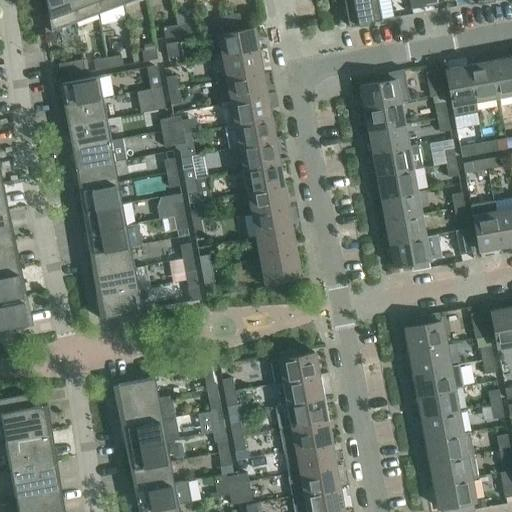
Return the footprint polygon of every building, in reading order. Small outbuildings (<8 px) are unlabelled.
[(44,0),(47,12),(41,14),(45,33),(75,21),(70,0),(44,0)] [(70,0),(75,21),(98,13),(96,0),(70,0)] [(96,0),(98,13),(122,4),(121,0),(96,0)] [(343,0),(349,26),(382,20),(377,0),(343,0)] [(409,0),(411,9),(424,6),(422,0),(409,0)] [(241,24),(239,14),(225,16),(227,27),(241,24)] [(211,19),(213,29),(227,27),(225,16),(211,19)] [(192,33),(190,23),(176,25),(178,36),(192,33)] [(163,28),(165,38),(178,36),(176,25),(163,28)] [(253,28),(218,34),(222,58),(258,51),(253,28)] [(165,44),(168,58),(178,56),(176,42),(165,44)] [(158,59),(156,48),(142,51),(144,62),(158,59)] [(258,51),(222,58),(227,80),(262,73),(258,51)] [(123,65),(121,55),(107,57),(109,68),(123,65)] [(93,60),(95,70),(109,68),(107,57),(93,60)] [(511,57),(491,61),(497,97),(511,93),(511,57)] [(84,72),(82,60),(59,64),(61,77),(84,72)] [(468,65),(475,101),(497,97),(491,61),(468,65)] [(157,65),(146,67),(148,75),(150,89),(161,87),(158,73),(157,65)] [(468,65),(445,70),(454,117),(477,113),(475,101),(468,65)] [(377,82),(360,86),(364,109),(399,102),(409,100),(403,69),(393,71),(375,74),(377,82)] [(439,71),(426,73),(430,96),(443,94),(439,71)] [(262,73),(227,80),(231,102),(266,96),(262,73)] [(176,75),(165,77),(168,91),(178,89),(176,75)] [(64,104),(63,105),(102,98),(98,76),(59,83),(59,84),(61,84),(64,104)] [(153,103),(163,101),(161,87),(150,89),(153,103)] [(171,105),(181,103),(178,89),(168,91),(171,105)] [(266,96),(231,102),(235,125),(270,118),(266,96)] [(68,126),(67,126),(106,119),(102,98),(63,105),(63,106),(64,106),(68,126)] [(368,131),(404,125),(399,102),(364,109),(368,131)] [(445,103),(434,104),(437,118),(447,117),(445,103)] [(180,116),(170,118),(172,132),(182,130),(180,116)] [(439,132),(450,130),(447,117),(437,118),(439,132)] [(159,119),(162,133),(172,132),(170,118),(159,119)] [(270,118),(235,125),(239,147),(274,141),(270,118)] [(72,147),(71,147),(71,148),(110,140),(106,119),(67,126),(67,127),(68,127),(72,147)] [(372,154),(408,147),(404,125),(368,131),(372,154)] [(182,130),(172,132),(175,145),(185,144),(182,130)] [(162,133),(165,147),(175,145),(172,132),(162,133)] [(122,138),(110,140),(71,148),(72,148),(76,168),(75,168),(75,169),(114,162),(126,159),(122,138)] [(498,150),(496,140),(482,142),(484,153),(498,150)] [(274,141),(239,147),(243,170),(279,163),(274,141)] [(468,145),(470,155),(484,153),(482,142),(468,145)] [(377,176),(412,169),(422,168),(418,145),(408,147),(372,154),(377,176)] [(453,147),(442,149),(445,163),(455,161),(453,147)] [(191,156),(181,158),(182,165),(192,163),(191,156)] [(501,167),(499,156),(485,159),(487,169),(501,167)] [(174,158),(164,160),(166,174),(177,172),(174,158)] [(471,161),(473,172),(487,169),(485,159),(471,161)] [(448,177),(458,175),(455,161),(445,163),(448,177)] [(80,189),(78,190),(118,183),(114,162),(75,169),(76,169),(80,189)] [(279,163),(243,170),(247,192),(283,185),(279,163)] [(193,167),(182,169),(185,180),(195,178),(193,167)] [(381,198),(416,192),(412,169),(377,176),(381,198)] [(169,188),(179,186),(177,172),(166,174),(169,188)] [(187,195),(198,193),(195,178),(185,180),(187,195)] [(8,210),(6,211),(1,183),(2,183),(0,182),(0,212),(8,211),(8,210)] [(84,211),(82,211),(122,204),(118,183),(78,190),(78,191),(80,190),(84,211)] [(283,185),(247,192),(252,214),(287,208),(283,185)] [(385,221),(420,214),(416,192),(381,198),(385,221)] [(461,192),(451,194),(453,208),(464,206),(461,192)] [(182,200),(171,202),(174,216),(185,214),(182,200)] [(470,205),(478,251),(502,246),(495,211),(493,201),(470,205)] [(88,232),(85,232),(85,233),(126,225),(122,204),(82,211),(82,212),(84,212),(88,232)] [(456,222),(466,220),(464,206),(453,208),(456,222)] [(511,207),(495,211),(502,246),(511,244),(511,207)] [(287,208),(252,214),(256,237),(291,230),(287,208)] [(201,210),(190,212),(193,225),(203,223),(201,210)] [(14,238),(11,239),(6,212),(8,211),(0,212),(0,241),(14,239),(14,238)] [(177,230),(187,228),(185,214),(174,216),(177,230)] [(389,243),(424,237),(420,214),(385,221),(389,243)] [(195,239),(206,237),(203,223),(193,225),(195,239)] [(92,253),(89,254),(130,246),(126,225),(85,233),(88,233),(92,253)] [(472,252),(468,228),(455,231),(460,254),(472,252)] [(291,230),(256,237),(260,259),(295,253),(291,230)] [(412,271),(429,268),(428,260),(429,260),(424,237),(389,243),(393,266),(411,263),(412,271)] [(20,266),(17,267),(12,240),(14,239),(0,241),(0,270),(20,267),(20,266)] [(190,243),(179,245),(182,259),(192,257),(190,243)] [(96,274),(92,275),(92,276),(133,268),(130,246),(89,254),(89,255),(92,254),(96,274)] [(264,282),(265,282),(266,288),(283,284),(282,279),(300,276),(295,253),(260,259),(264,282)] [(209,254),(199,256),(201,270),(212,268),(209,254)] [(184,273),(195,271),(192,257),(182,259),(184,273)] [(26,295),(22,295),(17,268),(20,268),(20,267),(0,270),(0,300),(26,295)] [(100,296),(95,296),(96,297),(137,289),(133,268),(92,276),(96,275),(100,296)] [(204,284),(214,282),(212,268),(201,270),(204,284)] [(190,302),(200,300),(198,286),(187,288),(190,302)] [(104,317),(99,318),(99,319),(141,311),(137,289),(96,297),(100,297),(104,317)] [(0,343),(12,341),(10,328),(32,324),(32,323),(27,324),(22,297),(26,296),(26,295),(0,300),(0,343)] [(511,307),(489,312),(489,313),(490,313),(496,347),(511,344),(511,307)] [(471,315),(475,339),(488,336),(484,312),(471,315)] [(437,313),(408,319),(408,320),(413,319),(414,326),(405,327),(409,351),(444,344),(440,321),(438,321),(437,313)] [(411,359),(409,360),(411,370),(413,370),(413,373),(449,367),(444,344),(409,351),(411,359)] [(490,344),(479,346),(482,360),(492,358),(490,344)] [(279,359),(270,361),(274,384),(283,382),(318,376),(314,352),(297,355),(296,350),(278,353),(279,359)] [(484,374),(495,372),(492,358),(482,360),(484,374)] [(415,382),(414,382),(416,393),(417,393),(417,396),(453,389),(463,387),(458,365),(449,367),(413,373),(415,382)] [(213,366),(202,368),(205,382),(206,389),(217,387),(215,380),(213,366)] [(318,376),(283,382),(287,405),(322,398),(318,376)] [(112,386),(116,385),(120,405),(116,406),(158,399),(154,377),(111,385),(112,386)] [(232,377),(222,379),(224,393),(235,391),(232,377)] [(217,387),(206,389),(208,397),(210,411),(221,409),(218,395),(217,387)] [(419,404),(418,405),(420,415),(421,415),(422,418),(457,411),(453,389),(417,396),(419,404)] [(498,389),(488,391),(490,405),(501,403),(498,389)] [(227,407),(237,405),(235,391),(224,393),(227,407)] [(52,432),(48,433),(43,406),(47,405),(47,404),(29,407),(27,394),(0,398),(0,420),(1,420),(5,442),(52,433),(52,432)] [(116,407),(120,406),(124,426),(120,427),(120,428),(174,418),(170,396),(158,399),(116,406),(116,407)] [(322,398),(287,405),(275,407),(279,429),(327,421),(322,398)] [(493,419),(503,417),(501,403),(490,405),(493,419)] [(221,409),(210,411),(213,425),(211,425),(213,432),(214,432),(225,430),(223,423),(221,409)] [(422,421),(421,421),(423,432),(424,432),(426,440),(461,434),(457,411),(422,418),(422,421)] [(121,428),(124,427),(128,448),(125,448),(125,449),(166,441),(177,439),(174,418),(120,428),(121,428)] [(327,421),(279,429),(284,452),(331,443),(327,421)] [(240,422),(230,424),(232,438),(243,436),(240,422)] [(218,453),(229,451),(225,430),(214,432),(218,453)] [(426,443),(425,444),(427,454),(428,454),(430,463),(473,455),(469,432),(461,434),(426,440),(426,443)] [(56,461),(53,461),(48,434),(52,433),(5,442),(10,470),(56,461)] [(506,434),(496,436),(498,450),(509,448),(506,434)] [(235,452),(246,450),(243,436),(232,438),(235,452)] [(125,449),(128,449),(132,469),(129,469),(129,470),(170,462),(166,441),(125,449)] [(331,443),(284,452),(288,474),(335,465),(331,443)] [(501,464),(511,462),(509,448),(498,450),(501,464)] [(221,467),(231,465),(229,451),(218,453),(221,467)] [(469,479),(477,477),(473,455),(430,463),(430,466),(429,466),(431,477),(432,477),(434,485),(469,479)] [(61,489),(58,490),(53,462),(56,462),(56,461),(10,470),(15,498),(61,490),(61,489)] [(129,470),(132,470),(136,490),(134,490),(134,491),(174,483),(170,462),(129,470)] [(335,465),(288,474),(292,496),(339,488),(335,465)] [(511,470),(500,473),(505,496),(511,495),(511,470)] [(247,473),(236,475),(239,489),(249,487),(247,473)] [(226,477),(228,491),(239,489),(236,475),(226,477)] [(474,502),(469,479),(434,485),(438,508),(448,507),(448,511),(462,511),(473,510),(472,502),(474,502)] [(134,492),(136,491),(140,511),(138,511),(177,505),(189,502),(185,481),(174,483),(134,491),(134,492)] [(239,489),(241,502),(252,500),(249,487),(239,489)] [(339,488),(292,496),(294,511),(333,511),(343,510),(339,488)] [(228,491),(231,504),(241,502),(239,489),(228,491)] [(62,511),(58,491),(61,490),(15,498),(18,511),(62,511)]
